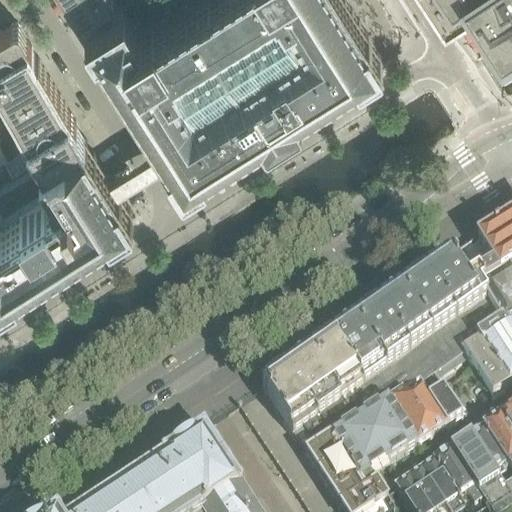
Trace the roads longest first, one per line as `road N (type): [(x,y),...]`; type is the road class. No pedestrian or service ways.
road 1 (residential): [(0,490),(33,459),(397,224)]
road 2 (residential): [(447,53),(175,222)]
road 3 (residential): [(37,0),(142,155),(175,222)]
road 4 (residential): [(175,222),(0,330)]
road 5 (residential): [(501,137),(433,183),(397,224)]
road 6 (residential): [(397,224),(511,171)]
